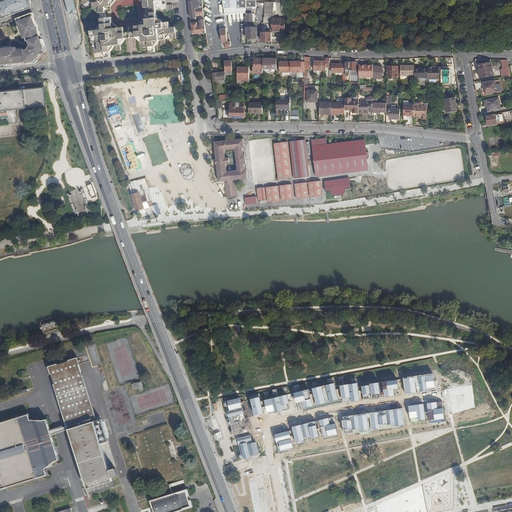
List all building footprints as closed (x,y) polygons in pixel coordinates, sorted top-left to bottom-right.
[(0,0),(0,15),(1,18),(31,7),(29,0),(0,0)] [(82,0),(83,2),(88,1),(87,0),(93,0),(95,7),(100,6),(103,28),(92,29),(93,41),(99,40),(99,45),(94,46),(95,57),(112,55),(110,44),(115,44),(116,49),(122,48),(121,38),(132,36),(143,35),(144,46),(150,45),(150,51),(156,50),(155,39),(160,39),(161,44),(166,44),(165,32),(170,32),(171,38),(177,37),(176,26),(170,26),(169,21),(158,22),(157,11),(174,9),(173,3),(168,4),(167,0),(82,0)] [(189,1),(190,18),(194,18),(194,16),(196,16),(196,8),(200,7),(201,6),(203,6),(202,0),(197,0),(198,1),(189,1)] [(236,0),(237,6),(237,11),(237,29),(241,29),(242,35),(247,34),(247,28),(247,24),(244,24),(244,21),(245,21),(245,16),(246,16),(246,7),(245,0),(236,0)] [(281,32),(285,32),(285,19),(281,19),(281,18),(274,18),(274,2),(272,2),(272,6),(272,23),(272,30),(281,31),(281,32)] [(196,8),(196,16),(204,15),(203,6),(201,6),(200,7),(196,8)] [(264,23),(272,23),(272,6),(265,6),(265,17),(264,17),(264,23)] [(244,24),(247,24),(247,22),(253,21),(253,12),(253,7),(247,7),(246,7),(246,16),(245,16),(245,21),(244,21),(244,24)] [(31,12),(19,16),(20,20),(19,20),(20,24),(18,25),(17,25),(20,34),(22,33),(23,37),(25,36),(26,40),(28,46),(25,49),(22,50),(22,48),(15,49),(14,47),(11,48),(4,49),(4,50),(0,50),(0,66),(35,62),(45,50),(34,16),(32,17),(31,12)] [(197,22),(191,23),(192,34),(206,33),(205,25),(200,25),(198,26),(197,22)] [(223,42),(224,47),(231,46),(230,41),(227,41),(227,39),(227,37),(226,22),(220,23),(220,25),(222,41),(223,42)] [(247,28),(247,34),(247,39),(257,39),(257,28),(247,28)] [(262,41),(272,41),(272,32),(269,32),(269,30),(265,30),(265,32),(262,32),(262,41)] [(325,61),(322,61),(321,71),(326,71),(326,67),(330,67),(330,58),(326,58),(325,61)] [(263,73),(263,59),(254,59),(254,67),(253,67),(253,73),(263,73)] [(277,70),(277,66),(276,66),(276,59),(264,59),(263,68),(268,69),(268,70),(277,70)] [(501,69),(502,77),(510,76),(507,60),(506,60),(502,60),(503,66),(501,69)] [(321,71),(322,61),(314,61),(314,74),(321,75),(321,71)] [(290,72),(290,62),(280,62),(280,72),(290,72)] [(301,62),(290,62),(290,72),(297,72),(301,72),(301,70),(301,62)] [(357,62),(349,62),(348,70),(350,70),(357,70),(357,62)] [(491,62),(478,65),(480,77),(493,75),(491,62)] [(345,64),(336,64),(336,72),(345,72),(345,64)] [(414,65),(400,65),(400,75),(406,75),(414,75),(414,68),(414,65)] [(382,66),(373,66),(373,77),(382,77),(382,66)] [(398,76),(399,66),(388,66),(388,76),(398,76)] [(249,67),(238,67),(238,83),(248,83),(248,80),(249,80),(249,67)] [(419,68),(414,68),(414,75),(414,77),(428,77),(428,69),(419,69),(419,68)] [(442,68),(428,68),(428,69),(428,77),(428,80),(442,80),(442,70),(442,68)] [(442,80),(442,83),(450,83),(450,70),(442,70),(442,80)] [(226,76),(225,72),(213,73),(214,81),(218,81),(218,80),(221,80),(226,80),(226,76)] [(500,79),(484,82),(485,87),(482,88),(483,94),(502,90),(500,79)] [(45,88),(0,92),(0,119),(8,118),(7,110),(47,106),(45,88)] [(317,91),(307,90),(307,101),(317,101),(317,91)] [(353,113),(359,113),(359,100),(351,100),(351,98),(345,98),(345,102),(345,110),(353,110),(353,111),(353,113)] [(457,111),(455,98),(445,100),(447,112),(457,111)] [(501,109),(499,98),(487,100),(488,112),(501,109)] [(290,100),(276,99),(276,109),(283,109),(290,109),(290,100)] [(373,102),(373,100),(359,100),(359,113),(366,113),(366,110),(368,110),(368,111),(372,111),(373,102)] [(331,102),(320,102),(319,114),(323,114),(331,114),(331,102)] [(340,113),(345,113),(345,111),(345,110),(345,102),(331,102),(331,114),(340,115),(340,113)] [(386,104),(386,102),(378,102),(373,102),(372,111),(386,111),(386,104)] [(244,116),(244,103),(230,103),(230,116),(244,116)] [(249,103),(249,113),(254,113),(262,113),(263,113),(263,103),(249,103)] [(410,115),(414,115),(414,104),(408,104),(403,104),(403,119),(410,119),(410,115)] [(421,118),(427,118),(428,106),(420,106),(419,104),(414,104),(414,115),(414,116),(421,116),(421,118)] [(390,118),(400,119),(400,109),(390,108),(390,118)] [(511,110),(504,112),(486,115),(488,125),(504,122),(504,119),(511,117),(511,110)] [(214,159),(215,164),(217,164),(218,181),(225,181),(226,196),(237,195),(235,180),(236,180),(236,179),(247,178),(247,171),(245,171),(245,169),(244,163),(246,162),(245,153),(243,153),(242,147),(242,145),(244,145),(243,137),(214,141),(216,159),(214,159)] [(282,179),(280,157),(282,157),(285,156),(288,156),(290,178),(300,177),(309,176),(305,138),(300,139),(296,139),(290,140),(288,141),(275,142),(273,142),(278,179),(282,179)] [(361,139),(351,140),(339,141),(326,143),(326,138),(312,140),(312,144),(316,175),(368,169),(366,156),(369,156),(368,151),(366,151),(365,142),(364,138),(364,139),(361,139)] [(193,171),(188,169),(184,171),(183,175),(185,179),(190,180),(193,178),(194,174),(193,171)] [(350,188),(349,182),(325,186),(326,192),(331,191),(331,193),(334,196),(343,195),(346,192),(345,189),(350,188)] [(271,200),(292,196),(291,193),(290,188),(283,189),(282,186),(272,188),(269,189),(271,200)] [(272,202),(277,201),(292,198),(292,196),(271,200),(269,189),(259,191),(260,196),(262,204),(272,202)] [(139,192),(131,195),(137,211),(153,205),(152,201),(148,203),(146,194),(140,196),(139,192)] [(78,359),(69,361),(85,414),(82,415),(84,421),(88,420),(99,453),(95,454),(99,469),(104,467),(109,484),(115,483),(113,478),(119,477),(117,469),(111,471),(109,465),(104,447),(96,422),(95,423),(94,420),(96,419),(78,359)] [(90,490),(109,484),(104,467),(99,469),(95,454),(99,453),(88,420),(84,421),(82,415),(85,414),(69,361),(50,367),(68,427),(69,431),(87,489),(89,488),(90,490)] [(140,384),(130,387),(132,392),(136,390),(137,393),(142,391),(140,384)] [(344,421),(346,433),(361,431),(404,426),(402,410),(386,412),(386,415),(379,416),(379,413),(350,416),(351,420),(344,421)] [(160,415),(151,418),(152,424),(161,421),(160,415)] [(31,416),(0,425),(0,491),(49,477),(46,468),(61,464),(52,436),(51,432),(47,419),(33,424),(31,416)] [(167,425),(136,435),(151,484),(183,474),(167,425)] [(68,427),(51,432),(52,436),(69,431),(68,427)] [(272,495),(270,474),(262,475),(264,496),(272,495)] [(197,487),(152,501),(155,511),(172,511),(202,503),(197,487)]
